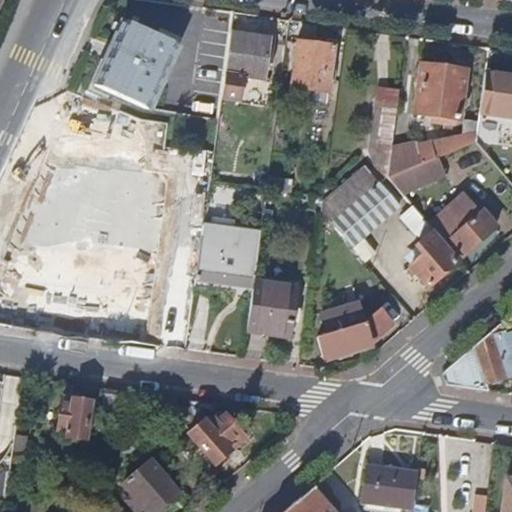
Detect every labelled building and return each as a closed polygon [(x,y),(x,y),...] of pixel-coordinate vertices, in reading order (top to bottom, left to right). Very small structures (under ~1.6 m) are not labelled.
[(165,63),(174,44),(124,22),(95,86),(145,109),(153,90),(158,91),(169,65),(165,63)] [(263,79),(269,39),(230,33),(221,98),(240,102),(244,76),(263,79)] [(328,94),(334,48),(297,42),(290,88),(303,90),(328,94)] [(459,121),(466,71),(422,65),(414,114),(459,121)] [(511,117),(511,78),(485,74),(480,114),(511,117)] [(328,94),(303,90),(301,103),(326,106),(328,94)] [(104,174),(118,103),(75,95),(61,165),(104,174)] [(392,150),(398,101),(376,98),(370,147),(381,148),(392,150)] [(436,158),(476,141),(478,123),(465,121),(463,136),(392,150),(389,178),(436,158)] [(206,153),(138,144),(132,185),(200,195),(206,153)] [(389,178),(392,150),(381,148),(379,167),(389,179),(389,178)] [(401,194),(443,178),(436,158),(389,178),(389,179),(401,194)] [(361,240),(399,207),(378,183),(361,172),(322,205),(322,212),(365,261),(373,254),(361,240)] [(263,176),(255,174),(253,187),(261,188),(263,176)] [(292,181),(269,179),(267,189),(291,192),(292,181)] [(98,266),(131,271),(142,193),(63,182),(59,208),(106,215),(98,266)] [(462,256),(496,227),(482,211),(478,214),(462,196),(428,225),(434,232),(444,244),(449,240),(462,256)] [(456,263),(432,234),(434,232),(428,225),(414,208),(402,218),(423,242),(416,247),(424,256),(410,267),(428,287),(456,263)] [(255,275),(261,233),(204,226),(196,290),(230,294),(233,272),(255,275)] [(87,313),(96,269),(48,260),(39,304),(87,313)] [(254,283),(255,275),(233,272),(230,294),(252,297),(254,283)] [(292,337),(298,289),(254,283),(252,297),(248,324),(271,327),(270,335),(292,337)] [(368,346),(393,325),(380,309),(363,323),(357,304),(322,314),(328,334),(319,336),(326,358),(368,346)] [(511,335),(505,338),(500,325),(442,375),(447,386),(489,392),(487,385),(511,376),(511,335)] [(121,418),(124,392),(115,391),(105,389),(101,415),(121,418)] [(85,442),(90,403),(71,400),(71,406),(61,405),(58,432),(68,434),(67,439),(85,442)] [(225,446),(240,433),(226,416),(217,423),(215,420),(207,426),(204,422),(189,435),(215,466),(230,453),(225,446)] [(230,453),(246,439),(240,433),(225,446),(230,453)] [(25,439),(15,438),(14,452),(23,453),(25,439)] [(159,511),(179,495),(151,462),(123,485),(131,495),(144,509),(145,511),(159,511)] [(415,477),(416,473),(366,465),(360,502),(411,510),(412,501),(415,477)] [(415,477),(412,501),(423,503),(426,479),(415,477)] [(511,511),(511,482),(506,482),(501,511),(511,511)] [(334,511),(313,486),(284,511),(334,511)] [(140,511),(144,509),(131,495),(123,502),(130,511),(140,511)]
